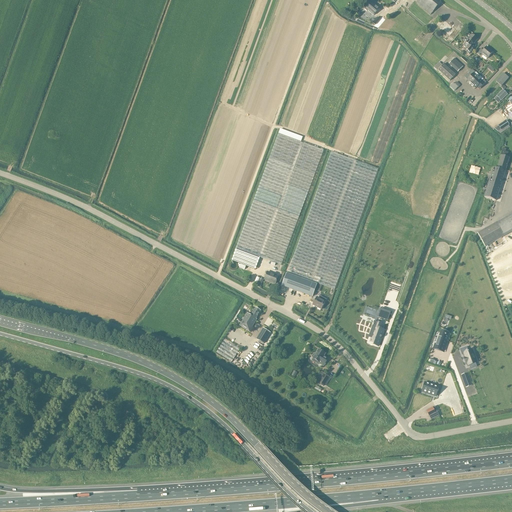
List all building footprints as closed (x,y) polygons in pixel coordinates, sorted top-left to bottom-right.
[(430,15),(441,2),(438,0),(418,0),(416,3),(430,15)] [(379,9),(376,6),(375,6),(370,2),(364,8),(367,10),(374,15),(379,9)] [(455,29),(445,20),(439,27),(449,36),(455,29)] [(471,47),(477,39),(471,34),(469,38),(468,37),(466,40),(467,40),(465,42),(465,43),(464,44),(464,46),(466,48),(465,49),(468,51),(466,52),(469,54),(473,49),(471,47)] [(487,58),(493,52),(486,47),(483,50),(481,48),(477,53),(479,55),(481,53),(487,58)] [(463,67),(454,59),(449,64),(458,72),(463,67)] [(455,75),(443,64),(438,70),(450,81),(455,75)] [(478,77),(474,73),(475,72),(472,69),(464,78),(471,84),(478,77)] [(501,86),(509,78),(503,73),(496,82),(501,86)] [(481,87),(486,82),(484,80),(482,82),(478,77),(471,84),(476,89),(479,85),(481,87)] [(454,91),(459,86),(459,87),(460,86),(457,82),(454,85),(453,84),(450,87),(454,91)] [(503,89),(496,95),(501,100),(507,94),(503,89)] [(505,121),(498,126),(501,130),(508,125),(505,121)] [(323,151),(301,142),(278,134),(236,249),(232,262),(255,270),(260,257),(281,265),(323,151)] [(493,167),(484,197),(486,198),(496,201),(505,171),(509,158),(507,157),(508,153),(505,152),(506,149),(503,148),(500,155),(501,156),(497,169),(493,167)] [(331,152),(287,273),(334,290),(378,169),(356,161),(354,160),(331,152)] [(485,246),(511,231),(511,213),(478,233),(485,246)] [(275,284),(278,276),(267,272),(264,280),(275,284)] [(286,273),(282,286),(312,297),(317,284),(286,273)] [(321,310),(326,300),(319,296),(318,298),(317,297),(312,305),(321,310)] [(255,319),(260,311),(256,308),(251,316),(255,319)] [(387,320),(390,312),(381,309),(378,317),(387,320)] [(256,319),(255,319),(251,316),(247,314),(240,326),(249,331),(251,328),(250,327),(253,322),(254,323),(256,319)] [(384,330),(380,329),(379,329),(375,327),(374,332),(371,339),(370,343),(371,344),(378,346),(384,330)] [(263,329),(256,339),(264,344),(270,333),(263,329)] [(440,334),(436,344),(435,344),(433,349),(442,352),(448,336),(446,335),(445,335),(444,335),(440,334)] [(225,339),(216,352),(231,362),(240,348),(225,339)] [(468,351),(467,347),(461,349),(462,353),(464,353),(466,358),(464,358),(466,363),(467,362),(468,365),(476,363),(471,350),(468,351)] [(328,359),(324,357),(324,358),(323,357),(325,354),(322,352),(322,351),(320,350),(319,350),(315,355),(315,354),(313,354),(312,357),(312,358),(313,358),(312,361),(318,365),(319,364),(323,366),(328,359)] [(323,386),(329,377),(324,374),(318,383),(323,386)] [(469,379),(463,381),(466,387),(471,385),(469,379)] [(439,388),(424,383),(422,391),(436,396),(439,388)] [(421,408),(430,402),(427,398),(424,400),(422,396),(416,400),(421,408)] [(435,407),(427,410),(431,420),(439,416),(435,407)]
